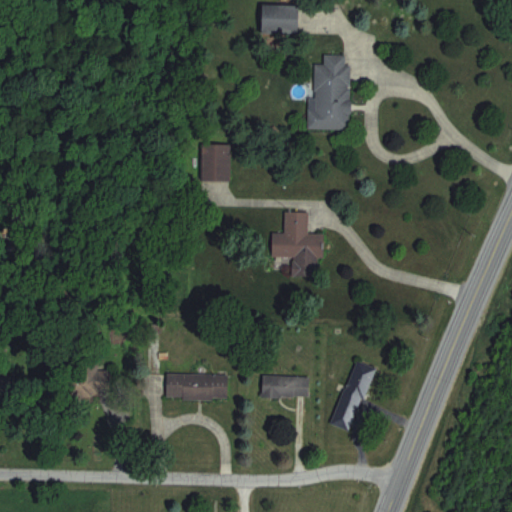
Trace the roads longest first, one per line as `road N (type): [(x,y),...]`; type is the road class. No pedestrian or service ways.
road 1 (residential): [(0,474),(247,482),(335,471),(396,486)]
road 2 (primary): [(396,486),(441,356),(511,203)]
